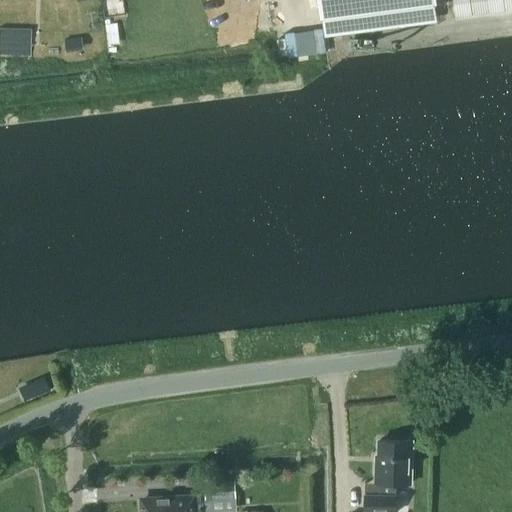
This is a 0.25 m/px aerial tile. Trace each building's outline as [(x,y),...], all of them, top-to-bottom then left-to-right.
[(125,0),(105,0),(107,18),(127,15),(125,0)] [(319,0),(321,16),(434,3),(433,0),(319,0)] [(511,0),(456,0),(458,11),(511,3),(511,0)] [(0,31),(0,58),(23,59),(24,32),(0,31)] [(51,389),(45,375),(33,380),(39,394),(51,389)] [(377,454),(375,453),(374,482),(365,482),(363,511),(395,511),(396,484),(411,485),(413,439),(378,438),(377,454)] [(204,481),(205,498),(236,496),(235,480),(204,481)] [(142,511),(202,511),(202,497),(184,497),(184,495),(166,496),(166,498),(142,499),(142,511)]
